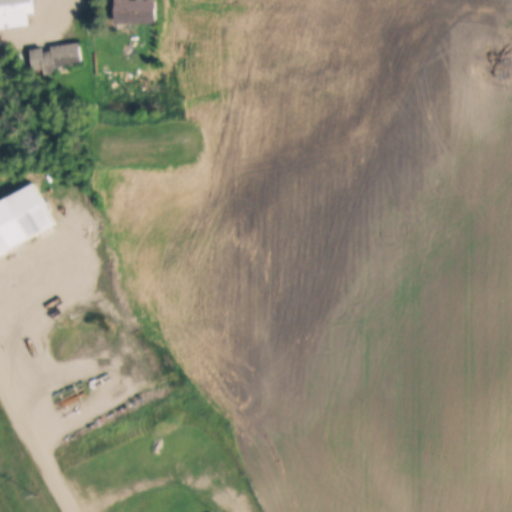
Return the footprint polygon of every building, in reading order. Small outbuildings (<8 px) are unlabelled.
[(0,0),(32,0),(34,12),(26,13),(28,25),(0,27),(0,0)] [(116,0),(157,0),(157,22),(130,22),(129,29),(116,29),(116,0)] [(112,32),(127,33),(127,42),(112,42),(112,32)] [(30,48),(43,47),(43,52),(51,51),(51,46),(79,42),(82,63),(55,67),(56,73),(45,75),(44,68),(33,70),(30,48)] [(0,199),(34,181),(57,224),(0,254),(0,199)]
